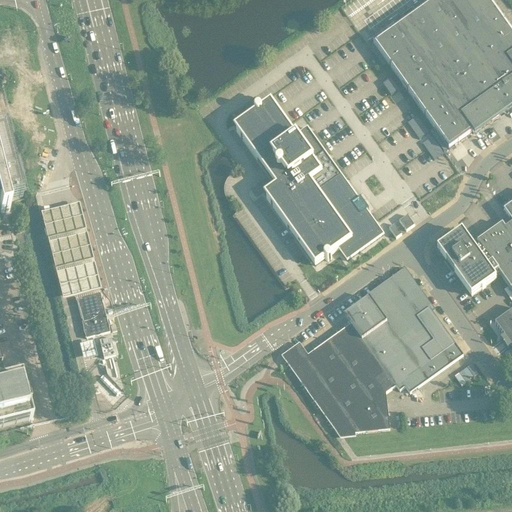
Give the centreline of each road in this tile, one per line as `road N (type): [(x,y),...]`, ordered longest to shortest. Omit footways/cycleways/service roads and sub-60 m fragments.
road 1 (secondary): [(38,0),(161,405)]
road 2 (secondary): [(195,395),(93,0)]
road 3 (unclassified): [(511,392),(407,247)]
road 4 (tertiary): [(0,472),(167,421)]
road 5 (tertiary): [(161,405),(0,457)]
road 6 (unclassified): [(407,247),(284,335)]
road 7 (unclassified): [(511,145),(407,247)]
road 8 (secondary): [(232,511),(195,395)]
